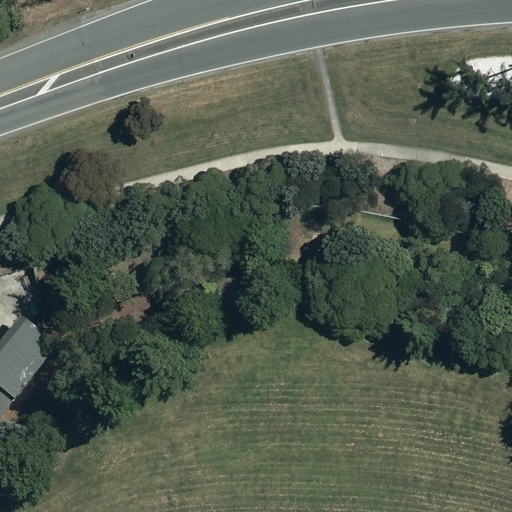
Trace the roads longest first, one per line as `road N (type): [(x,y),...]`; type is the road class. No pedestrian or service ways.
road 1 (trunk): [(511,3),(310,29),(0,124)]
road 2 (trunk): [(0,79),(224,0)]
